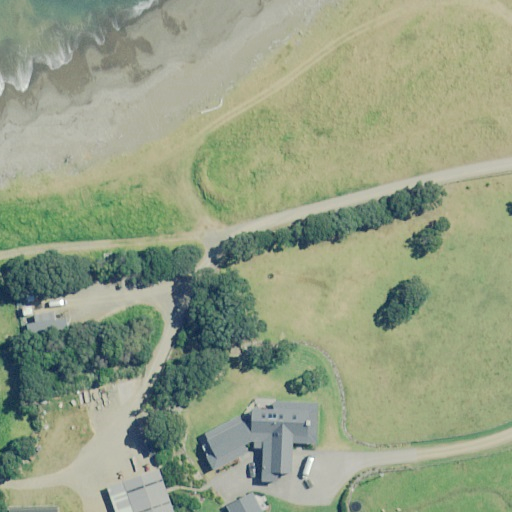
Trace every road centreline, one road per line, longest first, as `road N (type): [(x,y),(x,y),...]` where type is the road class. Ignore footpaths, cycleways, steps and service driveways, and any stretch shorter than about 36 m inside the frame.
road 1 (track): [(228,230),(134,394),(71,475),(0,502)]
road 2 (track): [(0,252),(228,230)]
